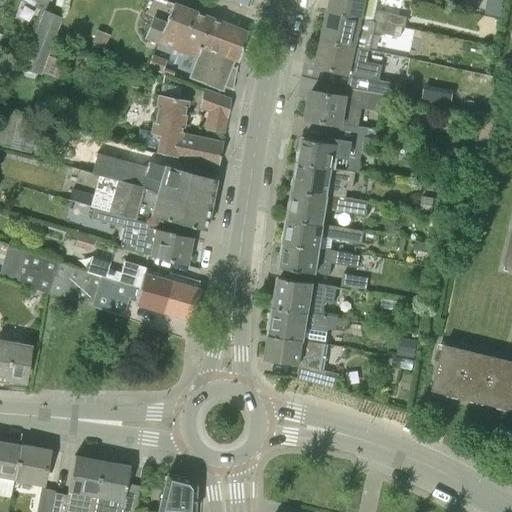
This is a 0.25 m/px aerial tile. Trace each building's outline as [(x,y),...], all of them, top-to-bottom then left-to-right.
[(62,17),(44,10),(48,0),(18,0),(43,11),(21,69),(41,75),(62,17)] [(331,0),(329,10),(363,19),(367,0),(331,0)] [(145,40),(156,44),(160,34),(170,37),(175,27),(203,38),(210,19),(173,4),(166,21),(162,20),(158,29),(150,26),(145,40)] [(323,40),(368,49),(372,31),(401,37),(403,27),(374,21),(363,19),(329,10),(323,40)] [(374,21),(403,27),(405,17),(398,15),(376,10),(374,21)] [(233,67),(235,60),(237,61),(246,34),(210,19),(203,38),(175,27),(170,37),(160,34),(156,44),(198,60),(190,78),(223,92),(224,91),(223,90),(225,86),(233,90),(237,69),(233,67)] [(92,45),(105,49),(110,35),(98,30),(92,45)] [(351,88),(389,94),(391,84),(378,81),(380,66),(364,63),(368,49),(323,40),(317,65),(335,69),(334,72),(353,76),(351,88)] [(44,73),(59,79),(65,61),(59,59),(62,52),(52,49),(44,73)] [(158,70),(163,58),(153,55),(148,67),(158,70)] [(511,85),(503,83),(501,92),(497,91),(492,112),(511,116),(511,109),(511,94),(511,85)] [(341,132),(357,135),(357,127),(358,127),(361,108),(386,113),(389,94),(351,88),(348,87),(346,97),(311,90),(306,118),(342,124),(341,132)] [(226,117),(228,117),(231,100),(203,88),(199,108),(210,112),(206,129),(222,133),(226,117)] [(222,143),(186,136),(193,101),(160,95),(153,134),(162,135),(159,153),(174,157),(174,156),(218,166),(222,143)] [(0,120),(0,145),(31,154),(39,119),(3,109),(0,120)] [(299,163),(356,172),(359,172),(361,158),(359,158),(360,149),(390,155),(393,141),(378,139),(357,135),(341,132),(335,131),(333,142),(303,137),(299,163)] [(210,204),(215,179),(164,164),(163,166),(150,162),(153,152),(152,152),(154,144),(133,139),(131,145),(130,145),(125,162),(96,154),(91,174),(98,176),(210,204)] [(294,190),(347,197),(348,189),(353,190),(356,172),(299,163),(294,190)] [(205,230),(210,204),(98,176),(93,195),(73,190),(79,169),(67,166),(59,197),(101,210),(149,223),(153,224),(154,216),(205,230)] [(289,218),(325,224),(327,208),(366,215),(368,201),(347,197),(294,190),(289,218)] [(167,260),(167,261),(185,265),(186,265),(191,237),(173,233),(173,232),(148,227),(149,223),(101,210),(99,219),(123,225),(119,247),(167,260)] [(285,243),(330,249),(332,239),(362,244),(364,231),(325,224),(289,218),(285,243)] [(281,267),(314,273),(330,275),(332,263),(358,268),(360,255),(330,249),(285,243),(281,267)] [(122,317),(127,300),(128,299),(107,294),(111,278),(87,271),(82,270),(71,267),(26,253),(15,283),(47,293),(91,307),(122,317)] [(163,311),(191,319),(199,291),(199,278),(125,258),(121,268),(109,264),(111,258),(92,253),(87,271),(111,278),(125,283),(129,271),(171,283),(163,311)] [(107,294),(128,299),(127,300),(136,302),(163,311),(171,283),(129,271),(125,283),(111,278),(107,294)] [(341,287),(349,288),(374,292),(375,285),(371,284),(372,278),(343,273),(341,287)] [(275,306),(310,312),(312,302),(322,303),(323,300),(346,304),(349,288),(341,287),(280,276),(275,306)] [(271,335),(305,340),(308,326),(336,330),(340,330),(341,327),(337,326),(339,317),(310,312),(275,306),(271,335)] [(335,387),(338,374),(301,364),(303,354),(326,358),(328,344),(305,340),(271,335),(267,358),(300,364),(298,378),(335,387)] [(511,353),(446,338),(435,385),(511,402),(511,353)] [(29,344),(0,339),(0,383),(8,385),(9,379),(23,381),(29,344)] [(0,476),(14,479),(20,445),(0,441),(0,476)] [(14,481),(42,486),(49,451),(20,445),(14,479),(14,481)] [(67,492),(95,497),(102,461),(74,455),(67,492)] [(132,511),(139,487),(126,484),(130,466),(102,461),(95,497),(119,502),(117,511),(132,511)] [(194,511),(196,485),(190,479),(167,474),(158,511),(194,511)] [(36,511),(50,511),(55,492),(55,490),(41,488),(36,511)] [(63,511),(67,495),(55,492),(50,511),(63,511)]
